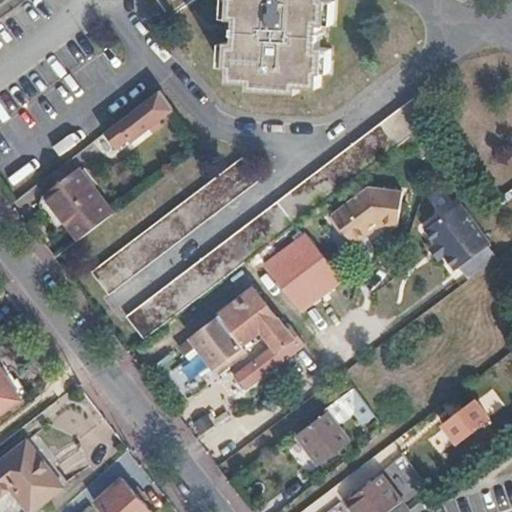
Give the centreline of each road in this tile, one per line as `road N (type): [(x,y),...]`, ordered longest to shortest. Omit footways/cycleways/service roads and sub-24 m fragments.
road 1 (unclassified): [(0,250),(207,511)]
road 2 (residential): [(294,167),(112,308)]
road 3 (residential): [(467,27),(294,167)]
road 4 (residential): [(146,63),(216,136),(294,167)]
road 5 (residential): [(146,63),(5,169)]
road 6 (residential): [(100,0),(0,71)]
